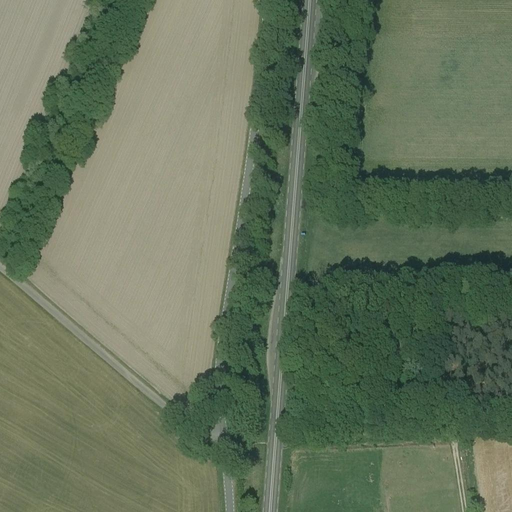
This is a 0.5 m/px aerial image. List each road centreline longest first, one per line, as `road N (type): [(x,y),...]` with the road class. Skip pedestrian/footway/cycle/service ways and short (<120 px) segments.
road 1 (primary): [(270,511),(308,0)]
road 2 (unclassified): [(216,432),(217,325),(248,159),(264,0)]
road 3 (unclassified): [(0,267),(182,415),(216,432)]
road 4 (unclassified): [(314,431),(511,422)]
